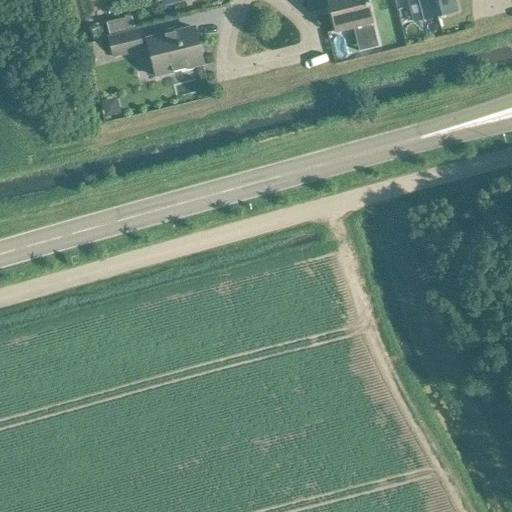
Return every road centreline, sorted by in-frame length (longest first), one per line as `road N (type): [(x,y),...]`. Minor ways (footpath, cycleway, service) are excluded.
road 1 (unclassified): [(0,298),(511,158)]
road 2 (secondary): [(43,243),(427,139)]
road 3 (track): [(511,503),(439,365),(388,191)]
road 4 (residential): [(284,0),(314,46),(234,66),(228,36),(239,10)]
